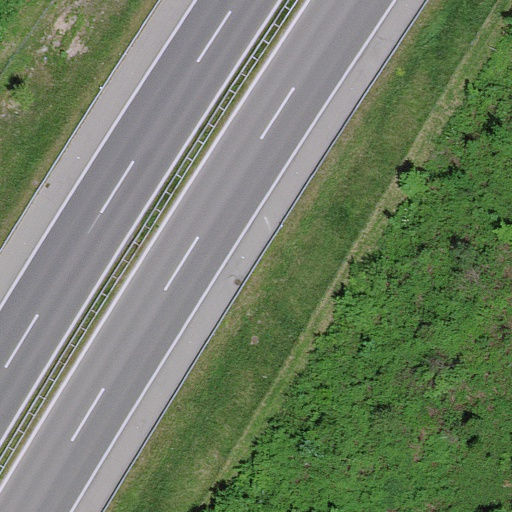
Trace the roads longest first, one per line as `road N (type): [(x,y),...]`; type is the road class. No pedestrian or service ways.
road 1 (motorway): [(28,511),(351,0)]
road 2 (motorway): [(237,0),(0,375)]
